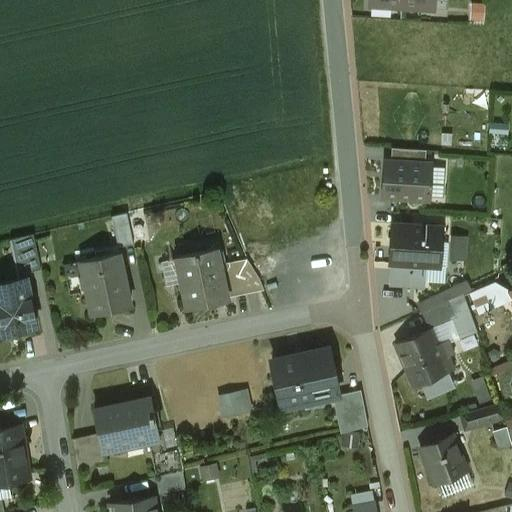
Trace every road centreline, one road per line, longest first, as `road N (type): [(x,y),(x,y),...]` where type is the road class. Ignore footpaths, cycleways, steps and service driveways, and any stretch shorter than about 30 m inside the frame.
road 1 (residential): [(48,371),(362,302)]
road 2 (residential): [(362,302),(331,0)]
road 3 (residential): [(406,511),(362,302)]
road 4 (residential): [(70,511),(48,371)]
